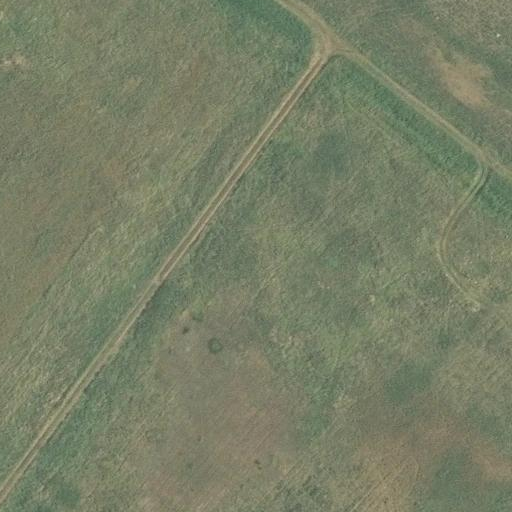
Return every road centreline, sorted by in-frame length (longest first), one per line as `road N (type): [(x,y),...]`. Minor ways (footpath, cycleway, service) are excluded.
road 1 (track): [(351,55),(14,511)]
road 2 (track): [(511,183),(282,0)]
